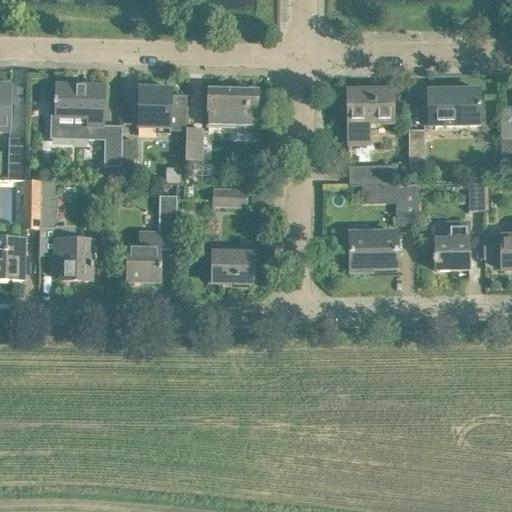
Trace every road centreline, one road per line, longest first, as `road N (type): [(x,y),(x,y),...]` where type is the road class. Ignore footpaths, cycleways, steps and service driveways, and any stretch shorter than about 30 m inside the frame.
road 1 (residential): [(303,56),(0,48)]
road 2 (residential): [(0,315),(296,320)]
road 3 (residential): [(296,320),(303,56)]
road 4 (residential): [(296,320),(511,316)]
road 5 (residential): [(303,56),(511,52)]
